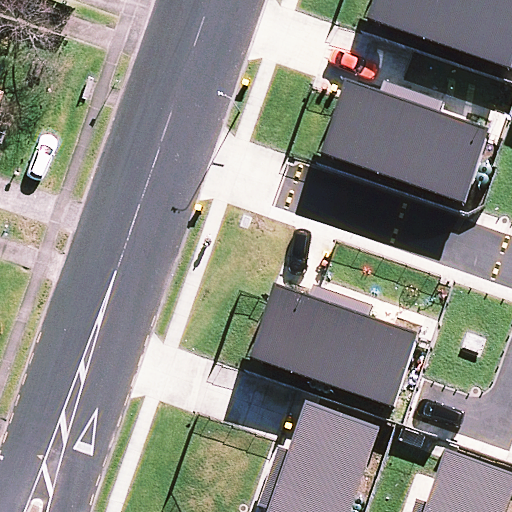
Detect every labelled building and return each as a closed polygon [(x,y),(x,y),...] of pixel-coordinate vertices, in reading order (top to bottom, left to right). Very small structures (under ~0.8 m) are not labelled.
[(511,0),(371,0),(362,28),(504,76),(511,52),(511,0)] [(316,161),(458,209),(482,139),(340,91),(336,103),(316,161)] [(248,367),(390,414),(414,344),(272,296),(268,308),(248,367)] [(348,511),(374,437),(301,411),(265,511),(348,511)] [(503,511),(511,491),(511,485),(440,461),(422,511),(503,511)]
